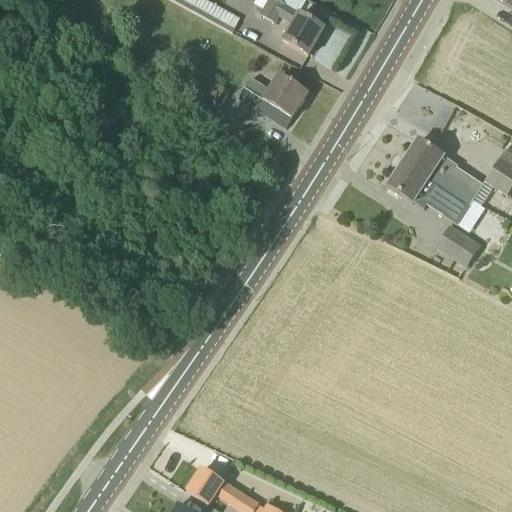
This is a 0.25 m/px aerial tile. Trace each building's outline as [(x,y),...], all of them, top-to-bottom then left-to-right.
[(240,22),(199,0),(166,0),(233,37),(238,28),(236,28),(240,22)] [(325,32),(300,17),(286,9),(272,0),(271,0),(261,18),(276,26),(280,20),(294,28),(284,44),(309,59),(325,32)] [(511,0),(490,0),(511,14),(511,0)] [(286,132),(293,122),(309,97),(280,79),(270,94),(251,82),(239,102),(286,132)] [(212,82),(197,105),(215,117),(230,95),(212,82)] [(432,148),(456,106),(414,83),(396,116),(415,126),(410,136),(432,148)] [(403,167),(470,211),(484,189),(458,171),(459,169),(419,143),(403,167)] [(507,199),(511,191),(511,156),(506,153),(485,184),(507,199)] [(470,211),(403,167),(388,190),(414,207),(414,206),(425,213),(427,209),(458,229),(470,211)] [(467,271),(480,251),(450,231),(437,251),(467,271)] [(187,495),(212,511),(275,511),(269,508),(266,511),(264,511),(203,472),(187,495)]
